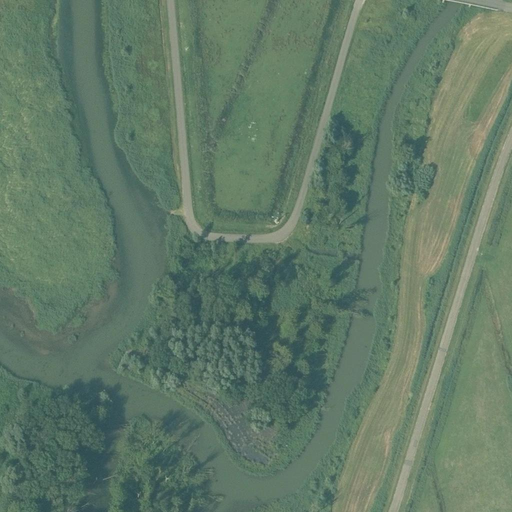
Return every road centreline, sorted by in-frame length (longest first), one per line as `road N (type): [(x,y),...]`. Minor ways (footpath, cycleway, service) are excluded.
road 1 (unclassified): [(357,0),(290,224),(262,237),(221,238),(190,225),(168,0)]
road 2 (unclassified): [(396,511),(415,425),(511,137)]
